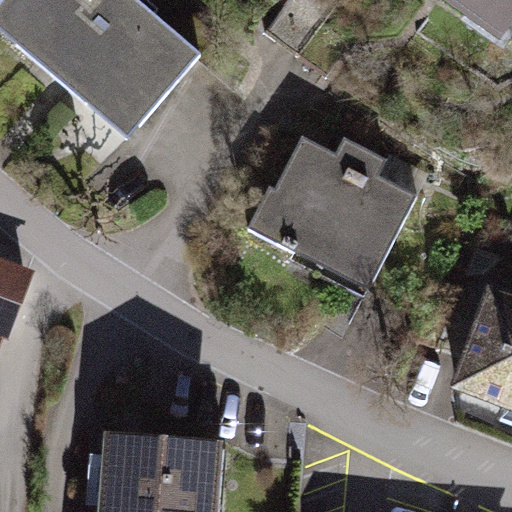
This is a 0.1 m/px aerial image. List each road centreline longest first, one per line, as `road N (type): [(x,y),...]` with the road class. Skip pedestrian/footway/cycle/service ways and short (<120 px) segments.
road 1 (residential): [(0,219),(207,352),(422,463),(511,490)]
road 2 (unknown): [(102,285),(283,56)]
